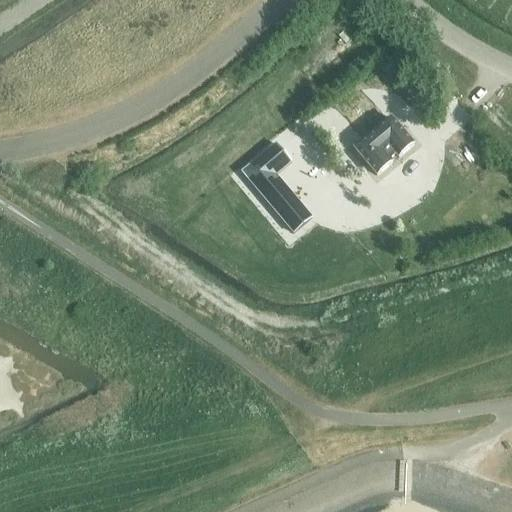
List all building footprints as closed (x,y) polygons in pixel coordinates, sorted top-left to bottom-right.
[(369,78),(375,85),(383,78),(377,71),(369,78)] [(327,106),(336,117),(363,94),(354,83),(327,106)] [(419,118),(400,94),(388,104),(407,127),(419,118)] [(325,127),(346,151),(359,140),(338,116),(325,127)] [(357,149),(379,176),(416,146),(394,119),(357,149)]
